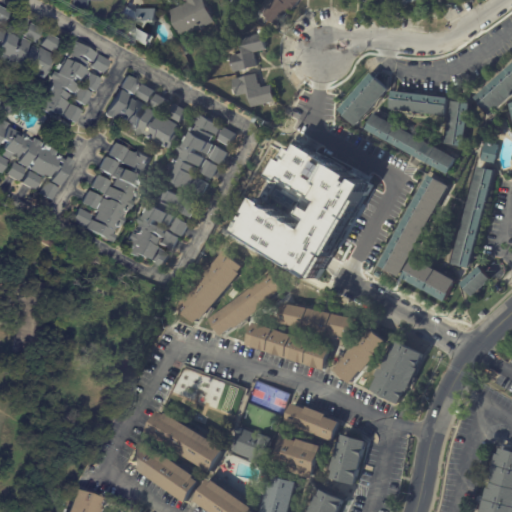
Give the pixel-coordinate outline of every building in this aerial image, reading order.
[(206,0),(218,23),(208,28),(208,29),(199,33),(199,32),(184,39),(172,12),(190,4),(188,0),(206,0)] [(304,0),(294,13),(293,11),(283,22),(269,10),(277,0),(304,0)] [(423,0),(424,1),(396,9),(393,0),(423,0)] [(141,10),(162,10),(162,13),(160,13),(161,23),(157,23),(151,33),(159,38),(153,46),(153,45),(150,48),(128,33),(131,28),(118,20),(126,8),(137,15),(140,10),(141,10)] [(25,20),(18,32),(6,25),(13,13),(25,20)] [(38,30),(32,41),(19,34),(26,23),(38,30)] [(22,68),(12,63),(10,66),(4,63),(5,59),(0,56),(0,30),(2,32),(4,28),(14,34),(11,38),(12,39),(9,44),(13,47),(18,38),(26,42),(21,51),(24,53),(27,47),(34,50),(36,47),(50,55),(44,64),(47,66),(40,78),(29,72),(27,76),(20,72),(22,69),(22,68)] [(56,40),(49,52),(36,45),(44,33),(56,40)] [(260,54),(258,54),(261,68),(236,73),(235,65),(230,66),(229,60),(233,59),(233,58),(247,55),(247,53),(246,53),(243,40),(268,35),(271,51),(260,54)] [(94,54),(89,63),(79,57),(78,60),(85,64),(81,70),(85,72),(79,82),(78,81),(77,82),(70,77),(67,82),(75,86),(71,94),(62,89),(61,92),(67,95),(63,102),(66,103),(57,118),(49,113),(48,115),(34,107),(40,97),(37,95),(40,90),(44,92),(50,80),(46,78),(50,71),(54,74),(64,56),(58,53),(63,45),(64,45),(68,39),(94,54)] [(200,51),(190,56),(185,45),(195,40),(200,51)] [(108,62),(101,74),(89,66),(96,55),(108,62)] [(511,96),(489,116),(472,97),(511,63),(511,96)] [(183,69),(189,65),(193,69),(187,74),(183,69)] [(92,92),(80,85),(87,73),(99,80),(92,92)] [(390,91),(356,127),(338,109),(372,73),(390,91)] [(137,82),(130,94),(118,87),(125,75),(137,82)] [(263,86),(265,85),(265,89),(277,87),(280,103),(278,104),(279,108),(273,109),(272,105),(255,108),(253,95),(239,98),(236,81),(261,76),(263,86)] [(155,91),(149,102),(137,95),(143,84),(155,91)] [(90,94),(83,107),(71,100),(77,88),(90,94)] [(165,146),(160,143),(158,146),(153,143),(155,140),(143,133),(141,136),(135,133),(137,130),(111,115),(109,118),(103,114),(117,90),(126,95),(120,104),(123,106),(127,98),(134,102),(136,98),(145,104),(140,112),(145,115),(149,107),(157,112),(151,122),(155,124),(159,117),(165,120),(167,117),(181,126),(176,135),(178,136),(171,149),(165,146)] [(391,90),(449,98),(446,116),(389,108),(391,90)] [(169,100),(162,113),(150,105),(157,93),(169,100)] [(451,100),(470,103),(463,147),(444,144),(451,100)] [(186,111),(180,122),(168,116),(174,104),(186,111)] [(79,114),(73,124),(61,117),(68,105),(80,112),(79,114)] [(222,127),(217,135),(208,130),(207,132),(213,136),(209,143),(213,145),(208,155),(199,150),(196,154),(204,158),(199,167),(190,162),(189,164),(196,168),(192,175),(194,176),(186,191),(180,187),(179,189),(163,180),(168,170),(165,168),(169,161),(172,163),(178,152),(175,151),(179,144),(182,146),(196,121),(193,119),(197,112),(222,127)] [(412,154),(366,129),(374,114),(459,160),(451,175),(412,154)] [(18,134),(19,135),(19,136),(29,142),(31,138),(38,142),(39,141),(48,146),(47,148),(53,151),(51,154),(62,160),(64,157),(71,161),(57,186),(49,181),(57,168),(54,166),(48,178),(41,173),(39,176),(16,163),(21,154),(19,152),(15,159),(9,156),(6,160),(0,156),(0,151),(4,144),(0,142),(0,120),(7,124),(5,128),(7,129),(9,126),(14,129),(13,131),(18,134)] [(231,147),(218,139),(224,127),(237,135),(231,147)] [(294,139),(372,184),(319,277),(239,231),(259,197),(310,227),(324,203),(273,175),(294,139)] [(496,144),(490,167),(477,164),(482,141),(496,144)] [(117,163),(105,155),(112,143),(125,151),(117,163)] [(228,153),(221,165),(209,158),(216,145),(228,153)] [(144,183),(139,192),(137,192),(136,194),(137,195),(136,197),(135,196),(131,203),(135,205),(131,212),(127,210),(122,219),(126,221),(122,228),(118,226),(117,227),(119,228),(117,231),(116,230),(113,236),(117,238),(113,245),(86,230),(92,220),(94,221),(98,214),(96,212),(103,200),(106,202),(107,199),(104,197),(110,188),(112,189),(117,181),(112,178),(118,168),(119,169),(130,151),(139,156),(140,153),(154,161),(153,163),(155,164),(153,167),(152,167),(144,183)] [(108,177),(95,169),(103,156),(116,165),(108,177)] [(212,179),(200,172),(207,160),(219,167),(212,179)] [(4,174),(11,162),(23,169),(16,181),(4,174)] [(472,268),(453,264),(474,166),(494,170),(472,268)] [(19,183),(26,170),(38,178),(31,190),(19,183)] [(87,186),(94,175),(107,183),(101,194),(87,186)] [(414,257),(460,282),(449,303),(380,266),(428,175),(451,187),(414,257)] [(208,184),(202,196),(189,189),(196,177),(208,184)] [(56,188),(49,201),(36,194),(44,181),(56,188)] [(147,260),(144,258),(143,260),(137,257),(136,259),(122,252),(128,241),(125,239),(129,232),(132,234),(138,224),(135,222),(139,215),(143,218),(145,214),(142,212),(144,208),(147,210),(151,203),(153,204),(154,203),(152,203),(154,200),(155,201),(157,197),(155,195),(160,186),(182,198),(177,207),(168,202),(167,204),(174,208),(170,214),(174,217),(169,227),(159,221),(157,226),(164,230),(160,239),(152,234),(150,237),(156,240),(152,246),(154,247),(147,260)] [(85,191),(98,198),(92,210),(79,203),(85,191)] [(190,219),(177,212),(184,199),(197,207),(190,219)] [(88,215),(82,227),(70,221),(76,208),(88,215)] [(182,236),(169,229),(176,217),(189,224),(182,236)] [(172,251),(159,244),(166,231),(179,238),(172,251)] [(150,260),(157,248),(170,256),(163,268),(150,260)] [(212,308),(202,319),(201,318),(196,323),(176,305),(223,248),(244,266),(240,271),(242,273),(212,308)] [(474,297),(463,283),(482,266),(494,280),(474,297)] [(254,316),(237,329),(235,327),(223,336),(210,319),(273,273),(286,290),(272,300),(274,302),(254,316)] [(362,320),(358,339),(343,336),(342,339),(294,328),(295,325),(274,320),(279,300),(362,320)] [(335,348),(328,371),(246,345),(254,322),(335,348)] [(389,342),(378,354),(380,356),(366,372),(364,370),(352,384),(336,370),(373,328),(389,342)] [(424,354),(426,355),(423,361),(424,362),(422,367),(421,366),(419,369),(421,370),(409,392),(407,391),(406,393),(408,394),(405,398),(404,398),(400,404),(371,389),(378,376),(375,374),(387,352),(390,353),(397,339),(424,354)] [(342,422),(335,441),(284,422),(291,402),(307,408),(308,406),(329,414),(328,416),(342,422)] [(160,411),(167,415),(168,412),(221,444),(219,446),(226,451),(213,472),(147,432),(160,410),(160,411)] [(259,433),(273,439),(261,467),(248,461),(249,458),(232,451),(237,441),(234,440),(237,432),(237,430),(239,429),(240,428),(242,428),(258,435),(259,433)] [(364,441),(370,442),(357,485),(331,478),(333,471),(331,470),(340,442),(342,442),(344,435),(364,441)] [(326,446),(317,479),(291,471),(292,469),(276,465),(285,437),(300,441),(301,439),(326,446)] [(193,498),(189,503),(127,462),(141,440),(147,444),(148,442),(199,476),(198,478),(203,481),(193,498)] [(511,450),(511,511),(485,511),(491,488),(493,489),(496,479),(494,479),(500,454),(503,454),(504,448),(511,450)] [(301,482),(292,511),(263,511),(272,481),(274,481),(276,475),(301,482)] [(225,486),(258,509),(257,511),(258,511),(213,511),(197,501),(211,480),(215,483),(217,481),(225,486)] [(96,499),(94,505),(96,506),(93,511),(63,511),(72,489),(96,497),(96,499)] [(347,499),(349,500),(343,511),(311,511),(319,495),(322,496),(325,489),(347,499)]
